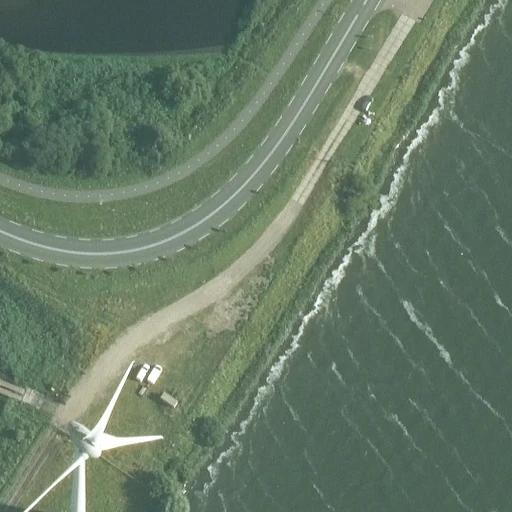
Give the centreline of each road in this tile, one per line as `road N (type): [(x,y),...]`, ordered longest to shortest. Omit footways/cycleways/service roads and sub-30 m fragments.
road 1 (track): [(412,9),(271,245),(110,371),(10,511)]
road 2 (secondary): [(0,234),(50,254),(115,258),(198,231),(265,168),(371,0)]
